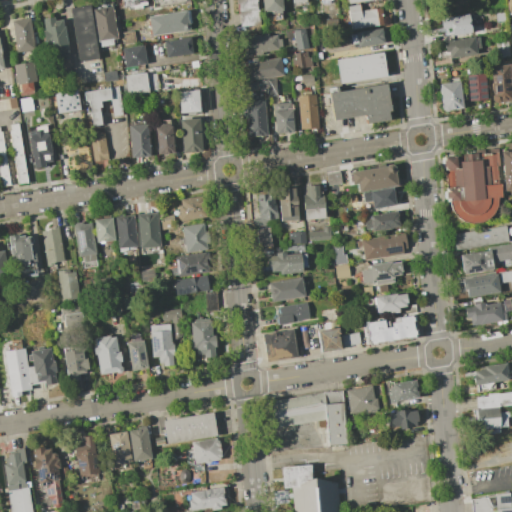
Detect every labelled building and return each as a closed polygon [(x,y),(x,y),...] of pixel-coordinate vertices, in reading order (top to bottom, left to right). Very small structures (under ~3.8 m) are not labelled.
[(121,0),(145,0),(146,4),(142,5),(142,8),(128,10),(128,8),(123,8),(121,0)] [(152,0),(188,0),(189,2),(154,8),(152,0)] [(257,0),(259,26),(240,27),(238,4),(236,4),(235,0),(257,0)] [(281,0),(282,10),(280,10),(281,13),(271,14),(270,11),(262,12),(261,0),(281,0)] [(347,6),(361,4),(362,11),(375,8),(375,9),(387,7),(389,24),(351,30),(347,6)] [(90,5),(99,58),(79,62),(69,8),(90,5)] [(92,9),(111,6),(113,13),(116,13),(121,38),(113,39),(114,45),(99,47),(92,9)] [(148,17),(188,10),(191,27),(188,31),(184,31),(151,36),(148,17)] [(470,13),(472,26),(470,26),(471,33),(452,36),(452,35),(445,36),(444,29),(441,29),(440,24),(445,23),(444,17),(470,13)] [(11,20),(30,17),(35,49),(17,52),(11,20)] [(68,55),(57,57),(57,55),(49,56),(46,41),(44,42),(42,31),(45,30),(43,19),(54,17),(54,21),(62,20),(68,55)] [(384,42),(353,47),(353,44),(350,44),(349,39),(352,39),(351,35),(355,34),(354,32),(379,28),(379,27),(382,26),(384,42)] [(292,30),(294,50),(306,48),(304,29),(292,30)] [(134,31),(136,42),(122,45),(120,33),(134,31)] [(242,38),(267,34),(268,37),(276,35),(279,51),(245,57),(242,38)] [(474,36),(474,37),(478,37),(480,48),(476,49),(476,54),(449,58),(448,51),(444,52),(443,41),(474,36)] [(164,42),(192,37),(194,53),(166,58),(164,42)] [(507,41),(510,57),(498,59),(495,43),(507,41)] [(122,48),(143,45),(147,64),(125,68),(122,48)] [(291,58),(295,58),(294,53),(302,52),(303,53),(307,52),(308,57),(310,57),(312,66),(293,70),(291,58)] [(383,52),(387,75),(340,83),(336,60),(383,52)] [(283,74),(248,81),(245,63),(279,57),(283,74)] [(33,61),(35,73),(37,73),(38,79),(36,80),(36,81),(34,81),(35,85),(33,86),(34,94),(20,96),(19,93),(17,93),(14,75),(15,75),(13,65),(33,61)] [(490,66),(509,65),(509,71),(510,71),(510,77),(511,77),(511,84),(511,100),(499,101),(499,102),(495,103),(492,100),(491,90),(490,90),(490,84),(491,84),(490,66)] [(73,70),(75,80),(63,82),(61,72),(73,70)] [(103,72),(116,70),(117,74),(122,74),(123,78),(117,79),(118,80),(105,82),(103,72)] [(124,75),(145,72),(146,75),(156,73),(159,90),(149,91),(149,93),(127,96),(124,75)] [(313,74),(313,82),(302,83),(301,75),(313,74)] [(467,75),(484,74),(486,99),(468,101),(467,75)] [(458,77),(462,107),(450,109),(446,111),(440,108),(441,104),(438,84),(444,83),(443,79),(458,77)] [(277,96),(267,96),(267,89),(266,79),(276,78),(277,96)] [(266,79),(267,89),(242,92),(242,84),(255,82),(255,81),(266,79)] [(386,83),(391,110),(388,111),(389,120),(365,124),(364,115),(333,120),(328,93),(330,93),(329,88),(339,86),(340,91),(386,83)] [(92,126),(88,100),(85,101),(83,92),(118,86),(123,115),(113,116),(110,100),(100,101),(101,107),(99,107),(102,125),(92,126)] [(77,88),(80,110),(58,113),(54,92),(77,88)] [(178,92),(192,90),(198,89),(200,111),(183,113),(179,114),(178,110),(179,110),(178,92)] [(297,96),(315,94),(318,128),(309,129),(309,128),(300,129),(297,96)] [(19,99),(31,97),(33,112),(22,114),(19,99)] [(165,97),(165,105),(154,106),(153,98),(165,97)] [(264,100),(267,135),(247,137),(245,102),(264,100)] [(292,109),(293,132),(275,133),(273,110),(274,110),(273,103),(290,102),(291,109),(292,109)] [(180,119),(199,118),(199,125),(202,128),(202,136),(201,139),(204,139),(205,147),(202,148),(202,152),(183,153),(180,119)] [(174,153),(157,154),(155,127),(156,127),(156,124),(162,124),(161,120),(169,119),(170,126),(172,126),(174,153)] [(28,183),(18,184),(9,130),(11,130),(10,124),(17,123),(28,183)] [(147,123),(150,156),(131,158),(128,125),(147,123)] [(35,168),(33,157),(32,157),(28,138),(30,138),(29,132),(34,131),(33,130),(35,130),(34,127),(46,125),(52,160),(44,161),(45,166),(35,168)] [(103,133),(108,159),(93,162),(89,136),(90,136),(89,132),(98,131),(99,134),(103,133)] [(1,187),(0,181),(0,132),(2,132),(11,185),(1,187)] [(499,196),(502,196),(498,151),(498,147),(489,148),(489,151),(484,152),(484,148),(477,149),(477,152),(444,155),(448,200),(450,200),(452,208),(457,215),(464,219),(472,221),(480,221),(488,217),(494,212),(498,204),(499,196)] [(511,190),(507,191),(504,188),(501,152),(511,151),(511,190)] [(350,172),(387,166),(388,165),(391,164),(395,167),(395,170),(394,173),(395,178),(398,177),(399,186),(358,192),(357,183),(352,184),(350,172)] [(326,174),(339,172),(341,183),(328,186),(326,174)] [(302,196),(305,196),(304,186),(320,184),(320,195),(323,194),(325,217),(304,219),(302,196)] [(297,219),(280,221),(278,188),(289,188),(295,188),(295,196),(296,196),(297,205),(296,206),(297,219)] [(392,188),(393,189),(396,189),(397,196),(394,196),(395,205),(372,208),(366,209),(365,202),(364,202),(362,193),(370,192),(370,191),(392,188)] [(257,195),(266,194),(271,198),(274,197),(276,212),(277,218),(272,219),(272,224),(252,225),(251,219),(259,218),(258,211),(257,211),(257,205),(258,205),(257,195)] [(207,217),(180,222),(177,206),(181,205),(180,199),(203,195),(207,217)] [(369,215),(397,211),(399,222),(398,222),(399,227),(391,228),(391,229),(379,231),(379,230),(372,231),(371,228),(365,229),(363,217),(369,216),(369,215)] [(136,214),(157,212),(160,247),(140,248),(136,214)] [(115,217),(134,215),(137,246),(135,246),(135,249),(125,250),(125,252),(119,252),(119,248),(118,248),(115,217)] [(173,215),(174,228),(161,230),(160,216),(173,215)] [(93,220),(112,217),(115,240),(96,242),(93,220)] [(182,226),(215,221),(219,248),(186,253),(185,244),(180,245),(179,239),(184,238),(182,226)] [(91,223),(96,254),(95,254),(97,266),(82,268),(81,262),(83,261),(82,256),(78,257),(73,226),(75,223),(81,222),(84,224),(91,223)] [(505,225),(508,242),(456,250),(453,234),(505,225)] [(58,226),(63,261),(53,263),(54,265),(46,266),(41,232),(50,230),(49,228),(58,226)] [(307,241),(307,232),(322,231),(322,227),(330,226),(330,240),(307,241)] [(268,227),(272,248),(259,250),(256,229),(268,227)] [(330,228),(337,228),(338,237),(331,237),(330,228)] [(288,232),(304,231),(305,243),(289,245),(288,232)] [(403,233),(406,248),(401,249),(402,254),(364,260),(362,251),(356,252),(355,247),(357,247),(356,242),(360,241),(360,240),(403,233)] [(8,235),(17,234),(18,236),(24,235),(24,238),(26,236),(29,236),(31,238),(32,241),(31,242),(32,251),(34,251),(36,262),(34,262),(36,276),(22,279),(20,267),(19,267),(17,260),(12,261),(8,235)] [(460,254),(488,250),(488,247),(511,243),(511,257),(492,261),(493,270),(463,275),(460,254)] [(276,253),(276,247),(304,245),(304,253),(300,254),(300,253),(285,255),(285,252),(276,253)] [(0,250),(4,250),(8,276),(0,277),(1,283),(0,283),(0,250)] [(175,257),(206,252),(209,272),(178,277),(178,276),(172,277),(171,268),(176,267),(175,257)] [(302,272),(279,275),(279,271),(271,272),(270,267),(267,267),(266,256),(275,255),(275,253),(276,253),(285,252),(285,255),(300,253),(300,254),(304,253),(306,253),(307,267),(301,268),(302,272)] [(349,277),(335,279),(333,266),(334,266),(333,261),(345,259),(345,264),(347,264),(349,277)] [(369,265),(391,262),(391,263),(400,262),(401,270),(400,271),(400,274),(392,275),(393,282),(374,285),(374,281),(371,282),(371,281),(362,283),(360,270),(369,269),(369,265)] [(57,272),(69,270),(70,273),(74,272),(78,299),(61,301),(57,272)] [(498,273),(511,270),(511,288),(511,289),(509,281),(499,283),(498,273)] [(499,292),(468,297),(466,289),(463,290),(462,279),(496,274),(499,292)] [(209,275),(211,290),(175,295),(175,291),(172,291),(170,283),(173,283),(173,280),(209,275)] [(304,297),(271,302),(268,283),(301,277),(302,282),(307,281),(309,290),(303,291),(304,297)] [(129,284),(140,282),(141,288),(130,290),(129,284)] [(371,286),(372,295),(359,297),(358,288),(371,286)] [(205,311),(216,310),(215,292),(204,292),(205,311)] [(374,297),(395,293),(396,295),(405,294),(407,303),(405,303),(406,307),(398,308),(398,312),(389,314),(388,311),(376,313),(375,304),(363,306),(362,300),(374,298),(374,297)] [(306,302),(309,318),(292,321),(292,323),(278,325),(276,316),(280,316),(278,307),(306,302)] [(499,302),(499,304),(507,303),(509,310),(504,311),(506,319),(502,320),(502,321),(471,326),(470,317),(465,318),(463,308),(473,306),(473,304),(481,303),(484,303),(484,305),(499,302)] [(61,326),(81,325),(80,306),(60,307),(61,326)] [(180,309),(181,319),(169,319),(169,322),(165,322),(165,320),(161,320),(161,309),(166,308),(166,310),(180,309)] [(411,315),(412,317),(413,320),(412,322),(413,329),(415,331),(415,333),(414,335),(414,338),(406,339),(406,338),(392,340),(392,341),(386,342),(386,341),(376,343),(376,344),(370,345),(369,341),(367,340),(367,338),(368,336),(367,331),(365,329),(365,327),(366,325),(366,323),(384,320),(384,321),(388,320),(389,323),(394,322),(393,318),(411,315)] [(190,322),(210,321),(211,336),(215,335),(215,346),(213,346),(214,356),(204,357),(203,354),(197,354),(196,347),(194,349),(191,349),(190,346),(191,344),(190,322)] [(149,331),(160,331),(160,328),(167,327),(167,330),(169,330),(171,344),(174,344),(175,355),(172,355),(173,365),(160,366),(160,363),(159,364),(158,357),(151,358),(149,331)] [(338,328),(341,348),(320,352),(317,331),(338,328)] [(292,329),(297,356),(266,362),(262,334),(274,332),(275,336),(281,335),(280,331),(292,329)] [(342,346),(341,335),(358,333),(360,344),(342,346)] [(115,336),(117,352),(119,352),(121,362),(119,362),(120,366),(121,367),(122,370),(118,374),(116,374),(113,373),(99,375),(96,354),(94,355),(93,346),(95,346),(93,338),(110,335),(110,337),(115,336)] [(27,367),(30,385),(31,389),(22,390),(22,395),(10,397),(2,352),(8,351),(7,344),(14,343),(13,341),(20,339),(22,348),(26,348),(27,354),(25,355),(27,367)] [(143,340),(148,369),(132,372),(126,343),(143,340)] [(62,348),(81,344),(83,358),(86,358),(88,369),(84,370),(85,373),(76,375),(77,380),(68,381),(62,348)] [(50,348),(56,383),(44,385),(44,383),(30,385),(27,367),(32,366),(31,361),(28,362),(27,355),(30,354),(29,351),(37,350),(36,347),(43,346),(44,349),(50,348)] [(508,380),(494,382),(495,389),(478,392),(477,385),(474,386),(472,375),(474,375),(474,371),(483,369),(483,366),(505,362),(507,370),(510,370),(511,378),(508,378),(508,380)] [(418,398),(396,401),(396,403),(384,405),(380,382),(389,381),(390,384),(415,380),(418,398)] [(345,390),(371,386),(374,409),(349,413),(345,390)] [(347,445),(328,446),(326,419),(323,392),(342,390),(347,445)] [(323,392),(326,419),(269,429),(268,402),(323,392)] [(476,409),(475,398),(487,396),(486,394),(497,393),(511,392),(511,405),(498,407),(476,409)] [(500,432),(488,434),(488,429),(478,430),(476,409),(498,407),(500,432)] [(388,428),(386,417),(389,417),(388,412),(408,409),(408,411),(415,410),(417,421),(416,421),(416,426),(400,429),(399,426),(388,428)] [(162,421),(212,412),(216,436),(166,444),(162,421)] [(354,418),(355,428),(348,429),(347,419),(354,418)] [(128,431),(146,428),(151,458),(133,461),(128,431)] [(126,431),(131,461),(112,464),(107,434),(126,431)] [(99,472),(79,476),(76,459),(75,459),(73,445),(83,443),(82,440),(84,439),(84,437),(92,436),(95,453),(96,453),(99,472)] [(191,442),(216,438),(216,440),(218,440),(219,446),(217,447),(218,452),(220,452),(221,457),(219,458),(219,459),(210,461),(210,463),(203,464),(203,462),(194,464),(194,459),(188,460),(187,451),(192,450),(191,442)] [(33,448),(43,447),(44,450),(50,449),(51,453),(53,453),(58,456),(60,468),(58,468),(59,478),(58,479),(62,503),(60,507),(56,507),(52,505),(41,507),(38,491),(35,492),(33,477),(38,476),(36,468),(34,469),(32,458),(35,457),(33,448)] [(23,448),(24,450),(25,450),(27,462),(24,463),(26,475),(25,476),(26,483),(30,482),(31,488),(29,489),(32,504),(31,505),(31,511),(10,511),(9,507),(5,508),(4,501),(8,500),(2,465),(5,464),(4,459),(7,458),(7,454),(16,453),(15,449),(23,448)] [(283,488),(281,467),(310,464),(311,476),(314,476),(314,478),(336,483),(338,511),(293,511),(291,488),(283,488)] [(60,469),(67,468),(69,480),(62,481),(60,469)] [(222,487),(225,505),(220,506),(220,509),(211,510),(210,507),(189,511),(188,501),(190,500),(189,492),(222,487)] [(471,511),(470,500),(508,493),(510,511),(471,511)]
